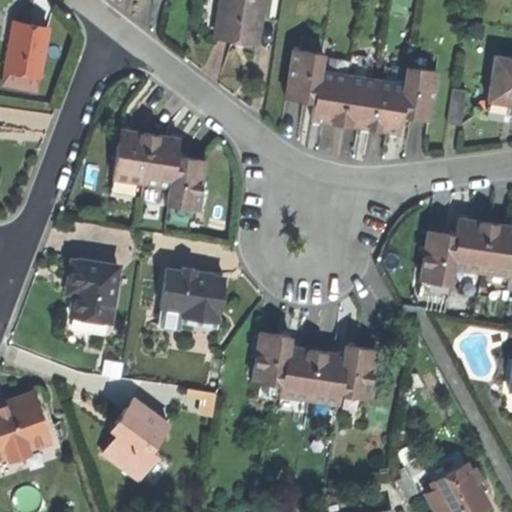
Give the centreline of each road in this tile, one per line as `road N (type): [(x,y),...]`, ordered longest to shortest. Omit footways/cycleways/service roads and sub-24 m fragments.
road 1 (residential): [(511,166),(382,183),(295,174),(124,34)]
road 2 (residential): [(124,34),(79,94),(20,237)]
